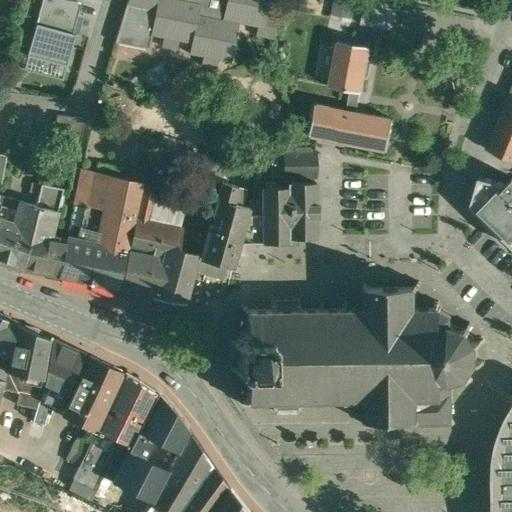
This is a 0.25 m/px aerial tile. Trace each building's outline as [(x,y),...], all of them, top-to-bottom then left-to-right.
[(70,0),(69,0),(40,0),(26,54),(66,65),(74,34),(72,33),(80,3),(70,0)] [(127,0),(126,3),(156,10),(151,34),(164,36),(162,46),(177,49),(179,39),(192,42),(190,53),(204,55),(202,64),(217,67),(219,58),(232,61),(239,22),(242,8),(254,11),(251,24),(258,25),(257,35),(276,39),(281,14),(269,12),(271,0),(127,0)] [(399,6),(369,0),(365,0),(361,22),(394,28),(399,6)] [(156,10),(126,3),(117,40),(148,47),(151,34),(156,10)] [(371,47),(338,41),(329,86),(362,92),(371,47)] [(511,94),(509,94),(487,149),(511,159),(511,94)] [(392,118),(312,104),(306,134),(386,149),(392,118)] [(85,119),(58,114),(52,136),(80,142),(85,119)] [(315,151),(272,152),(272,176),(316,175),(315,151)] [(226,165),(202,160),(198,173),(222,179),(226,165)] [(142,185),(82,172),(79,186),(89,188),(78,239),(67,236),(58,275),(118,288),(126,250),(127,250),(142,185)] [(511,178),(507,184),(480,175),(472,203),(511,241),(511,178)] [(247,188),(222,181),(212,215),(220,217),(218,224),(210,222),(201,255),(226,262),(234,264),(249,207),(241,205),(242,200),(243,200),(247,188)] [(316,181),(288,181),(288,186),(261,186),(261,213),(248,213),(241,240),(262,240),(262,241),(290,240),(290,225),(316,225),(316,215),(317,215),(317,202),(316,202),(316,181)] [(63,188),(41,184),(36,205),(58,210),(59,206),(60,206),(61,205),(62,204),(65,195),(64,194),(63,192),(63,188)] [(159,188),(142,184),(135,217),(136,218),(151,221),(159,188)] [(36,205),(0,194),(0,259),(22,267),(36,205)] [(58,210),(36,205),(22,267),(52,274),(60,236),(52,234),(58,210)] [(151,221),(136,218),(121,288),(186,301),(206,232),(151,221)] [(226,262),(201,255),(197,271),(222,278),(226,262)] [(420,280),(414,286),(371,287),(365,281),(363,283),(363,284),(363,308),(349,308),(349,302),(346,302),(346,308),(325,308),(325,302),(321,302),(321,308),(300,309),(300,298),(297,298),(297,299),(275,299),(272,299),(272,309),(250,309),(244,304),(242,306),(247,311),(248,331),(244,331),(244,330),(241,330),(241,337),(238,337),(238,340),(232,340),(232,343),(238,343),(238,365),(232,365),(232,368),(238,368),(238,371),(241,371),(241,377),(245,377),(244,375),(248,375),(248,396),(243,402),(245,404),(251,399),(273,398),(273,408),(277,409),(276,408),(298,407),(298,408),(301,408),(301,398),(323,397),(323,404),(326,404),(326,397),(347,397),(348,404),(351,404),(351,397),(370,397),(370,416),(364,421),(366,424),(372,418),(416,417),(422,423),(424,421),(438,420),(438,424),(441,424),(441,420),(451,421),(454,423),(456,421),(453,418),(452,391),(451,391),(451,389),(453,387),(453,379),(466,375),(471,381),(474,379),(469,373),(477,361),(485,363),(486,360),(478,358),(478,344),(485,341),(484,338),(476,341),(469,330),(473,323),(471,321),(466,328),(452,324),(452,314),(442,309),(442,307),(440,307),(440,300),(436,300),(436,307),(417,307),(417,288),(423,283),(420,280)] [(17,322),(0,314),(0,353),(10,357),(17,322)] [(50,337),(17,323),(10,357),(3,388),(20,392),(17,403),(37,408),(50,337)] [(54,339),(41,399),(40,398),(40,399),(51,404),(60,407),(85,353),(84,352),(83,353),(55,340),(55,339),(54,339)] [(0,353),(0,404),(3,388),(10,357),(0,353)] [(89,354),(61,413),(97,429),(97,428),(124,370),(89,354)] [(126,372),(99,429),(120,440),(129,444),(156,390),(126,372)] [(51,404),(40,399),(37,408),(30,434),(41,438),(51,404)] [(511,511),(511,404),(509,410),(502,423),(500,428),(498,436),(495,443),(493,455),(492,463),(492,471),(492,511),(511,511)] [(97,429),(74,478),(97,489),(120,440),(99,429),(97,428),(97,429)] [(189,432),(153,501),(151,500),(144,511),(207,511),(227,485),(191,432),(190,432),(189,432)] [(245,511),(227,485),(207,511),(245,511)]
